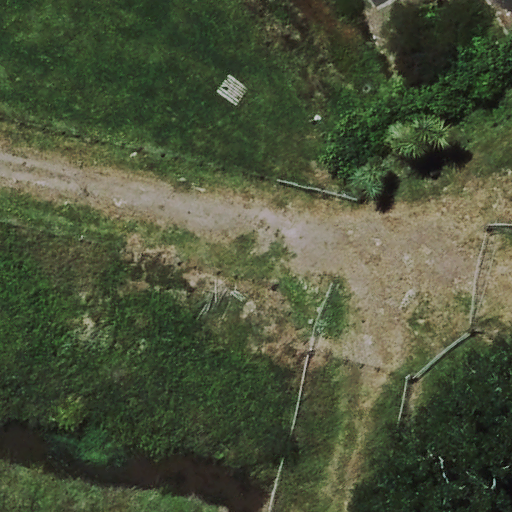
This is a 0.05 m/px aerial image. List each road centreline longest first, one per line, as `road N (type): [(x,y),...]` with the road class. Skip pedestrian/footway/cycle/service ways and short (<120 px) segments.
road 1 (track): [(0,160),(511,279)]
road 2 (track): [(375,248),(327,511)]
